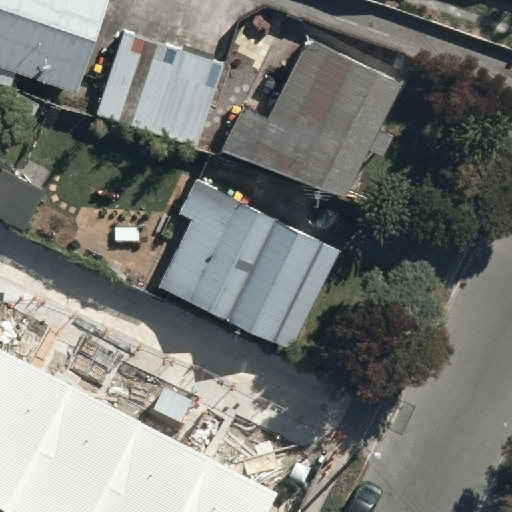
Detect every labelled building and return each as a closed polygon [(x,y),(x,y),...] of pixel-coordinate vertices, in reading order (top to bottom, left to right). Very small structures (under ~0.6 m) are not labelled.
[(105,0),(0,0),(0,55),(79,82),(105,0)] [(222,62),(124,31),(99,113),(197,143),(222,62)] [(224,138),(346,195),(402,77),(310,34),(271,116),(245,104),(224,138)] [(159,292),(277,358),(336,251),(218,186),(159,292)] [(267,511),(277,495),(0,353),(0,509),(5,511),(267,511)]
